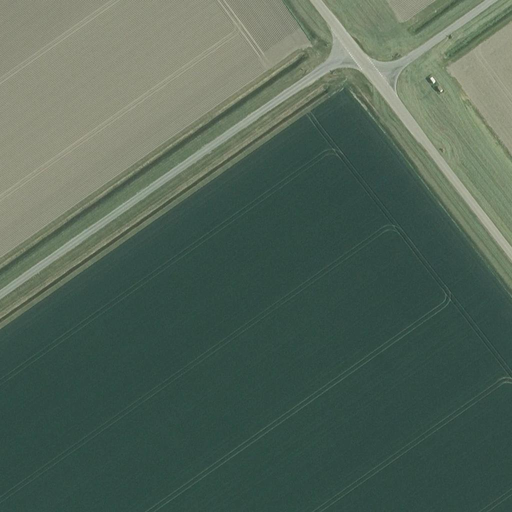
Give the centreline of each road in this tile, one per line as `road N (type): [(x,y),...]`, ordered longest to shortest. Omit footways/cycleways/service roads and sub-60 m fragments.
road 1 (unclassified): [(0,298),(351,48)]
road 2 (unclassified): [(511,254),(351,48)]
